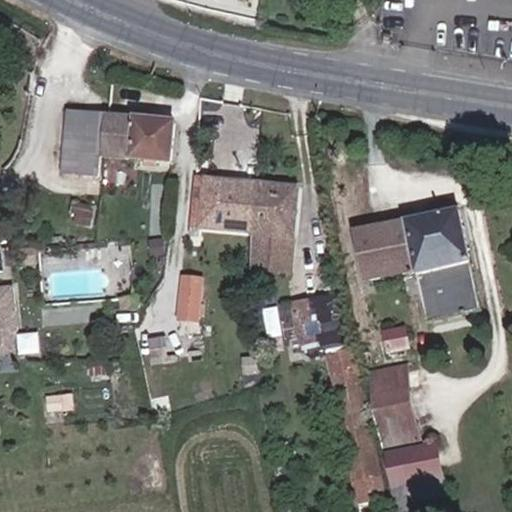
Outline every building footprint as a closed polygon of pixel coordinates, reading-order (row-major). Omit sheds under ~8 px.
[(172,163),(176,124),(69,113),(63,174),(99,177),(101,156),(172,163)] [(251,235),(257,184),(196,177),(192,229),(251,235)] [(292,275),(299,188),(257,184),(251,235),(255,235),(251,271),(292,275)] [(93,218),(95,208),(74,204),(72,214),(93,218)] [(481,312),(460,211),(356,232),(367,283),(417,272),(428,323),(481,312)] [(135,297),(132,262),(113,263),(117,298),(135,297)] [(200,323),(204,282),(184,280),(179,320),(200,323)] [(18,333),(14,289),(0,289),(0,334),(15,333),(18,333)] [(386,501),(347,296),(293,305),(303,361),(329,355),(358,506),(386,501)] [(198,334),(200,323),(179,320),(177,338),(198,334)] [(409,349),(405,330),(386,334),(389,353),(409,349)] [(0,356),(17,355),(15,333),(0,334),(0,356)] [(202,355),(198,334),(177,338),(161,341),(165,362),(202,355)] [(421,443),(407,368),(372,376),(386,451),(421,443)] [(443,476),(436,446),(387,457),(393,487),(413,483),(443,476)] [(447,495),(443,476),(413,483),(417,502),(447,495)]
